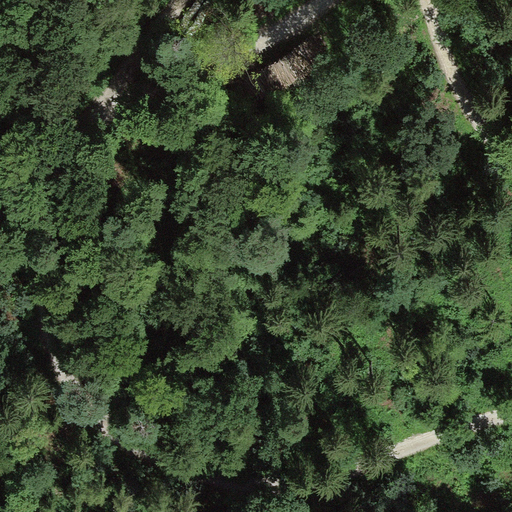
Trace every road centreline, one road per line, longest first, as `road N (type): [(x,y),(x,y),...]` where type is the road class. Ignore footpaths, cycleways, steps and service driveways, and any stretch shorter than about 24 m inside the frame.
road 1 (track): [(511,412),(329,477),(246,485),(135,445),(93,413),(62,370),(46,322),(41,240),(55,173),(85,125),(110,96),(213,62),(317,0)]
road 2 (track): [(425,0),(460,91),(511,165)]
